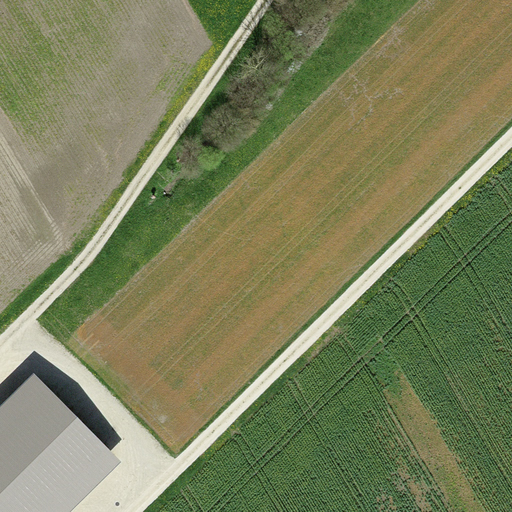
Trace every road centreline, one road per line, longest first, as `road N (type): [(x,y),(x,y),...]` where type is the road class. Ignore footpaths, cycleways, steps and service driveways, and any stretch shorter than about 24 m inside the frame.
road 1 (track): [(511,136),(129,511)]
road 2 (track): [(0,344),(84,259),(268,0)]
